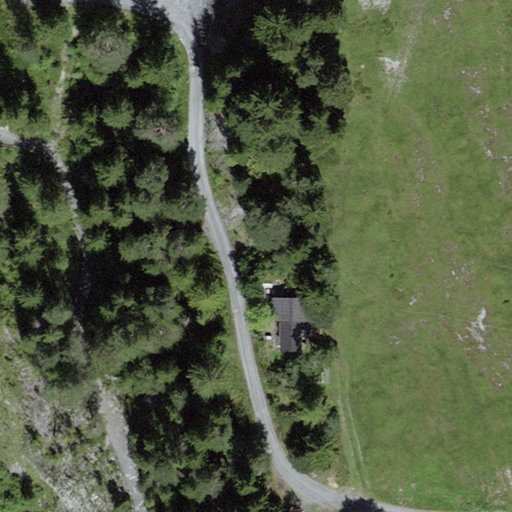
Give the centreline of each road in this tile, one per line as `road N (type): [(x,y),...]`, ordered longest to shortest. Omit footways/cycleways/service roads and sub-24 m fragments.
road 1 (track): [(363,511),(304,490),(264,438),(235,302),(196,179),(191,36),(142,6),(100,0)]
road 2 (track): [(139,511),(86,370),(79,332),(83,237),(64,178),(51,158),(0,135)]
